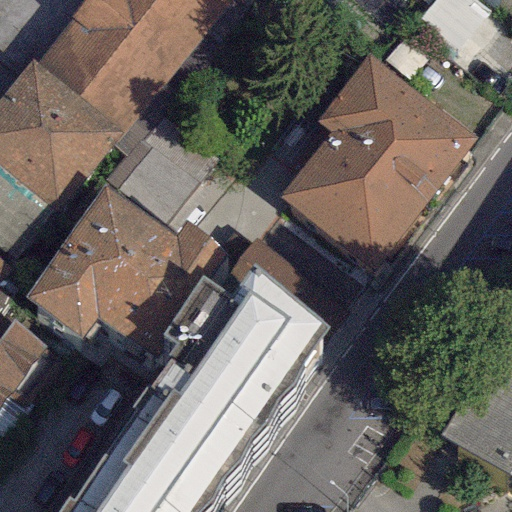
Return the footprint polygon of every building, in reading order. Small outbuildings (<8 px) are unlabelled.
[(93,0),(31,83),(119,149),(231,0),(93,0)] [(0,124),(0,274),(16,286),(119,149),(31,83),(0,124)] [(383,84),(277,217),(369,290),(475,157),(383,84)] [(75,271),(73,269),(27,334),(87,376),(104,352),(133,372),(134,370),(162,389),(206,327),(228,296),(180,262),(174,271),(108,224),(75,271)] [(0,308),(16,286),(0,274),(0,308)] [(0,429),(51,361),(0,322),(0,429)] [(237,511),(334,375),(259,322),(239,350),(206,327),(162,389),(74,511),(237,511)] [(511,511),(511,344),(436,465),(510,511),(511,511)]
